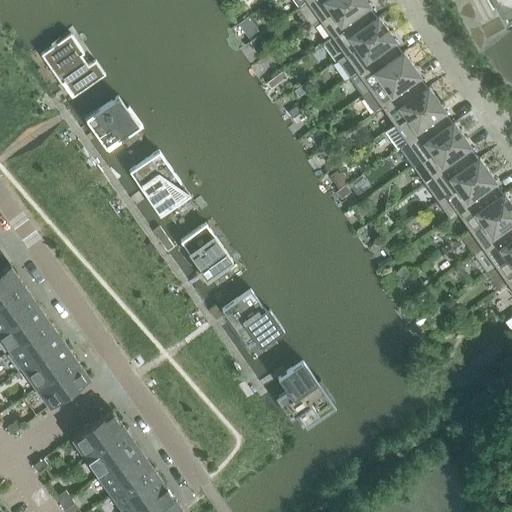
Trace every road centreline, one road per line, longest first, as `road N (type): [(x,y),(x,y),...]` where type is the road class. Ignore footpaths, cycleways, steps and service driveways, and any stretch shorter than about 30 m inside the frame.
road 1 (residential): [(0,199),(124,377)]
road 2 (residential): [(413,0),(511,136)]
road 3 (residential): [(124,377),(212,492)]
road 4 (residential): [(15,456),(124,377)]
